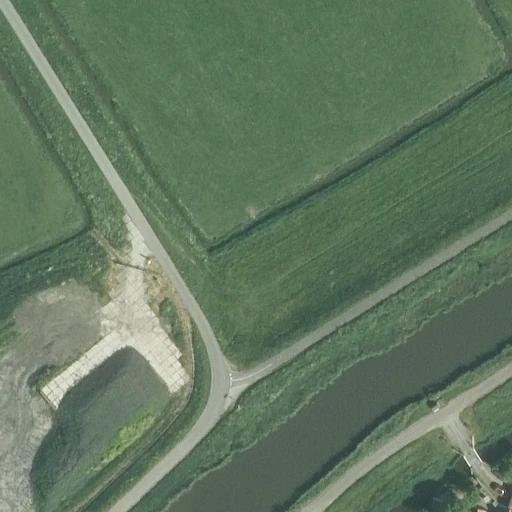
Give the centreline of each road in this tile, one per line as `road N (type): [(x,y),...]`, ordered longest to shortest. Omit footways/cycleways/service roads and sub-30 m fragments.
road 1 (unclassified): [(118,511),(205,429),(223,393),(223,367),(0,2)]
road 2 (unclassified): [(318,511),(372,463),(511,375)]
road 3 (track): [(53,391),(126,334),(168,387)]
